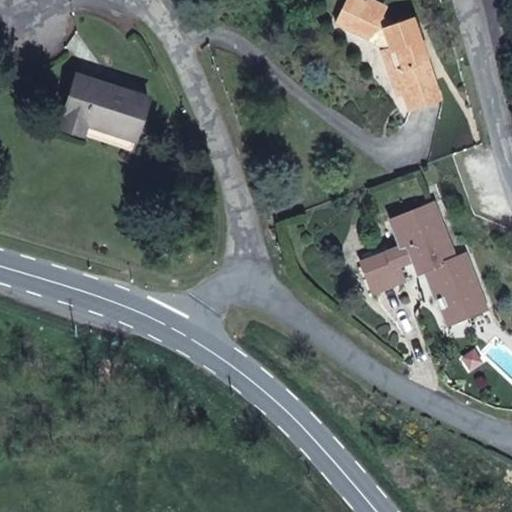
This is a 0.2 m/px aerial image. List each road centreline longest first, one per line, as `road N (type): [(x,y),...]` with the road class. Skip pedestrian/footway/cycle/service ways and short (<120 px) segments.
road 1 (unclassified): [(511,428),(481,420),(235,276)]
road 2 (residential): [(235,276),(241,205),(205,93),(168,16),(140,0)]
road 3 (secondary): [(176,329),(256,382),(335,456),(380,511)]
road 4 (unclassified): [(457,0),(511,188)]
road 5 (secondary): [(0,267),(176,329)]
